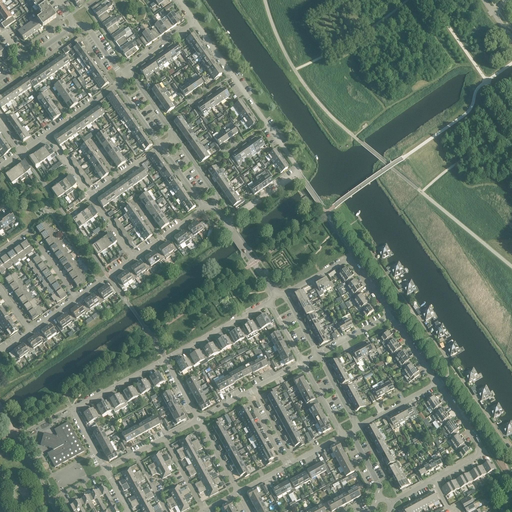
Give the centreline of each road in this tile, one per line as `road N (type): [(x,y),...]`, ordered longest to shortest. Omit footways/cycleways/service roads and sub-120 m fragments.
road 1 (residential): [(225,223),(298,170),(193,21)]
road 2 (residential): [(391,504),(478,452),(438,385)]
road 3 (residential): [(104,470),(72,409),(166,359)]
